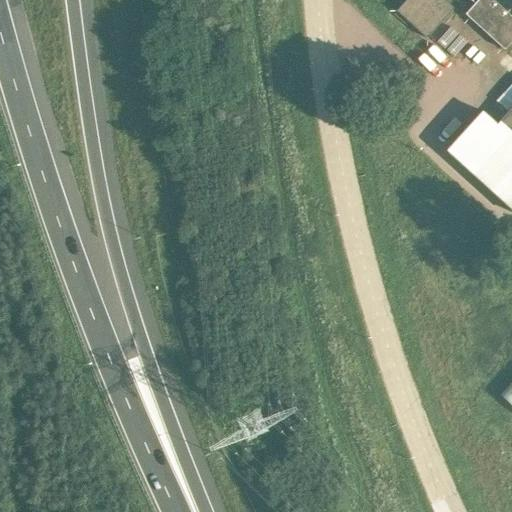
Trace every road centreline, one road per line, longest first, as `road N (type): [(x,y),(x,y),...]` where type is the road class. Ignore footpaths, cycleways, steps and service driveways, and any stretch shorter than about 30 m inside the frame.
road 1 (motorway): [(192,511),(106,222),(75,0)]
road 2 (motorway): [(175,511),(55,218),(0,28)]
